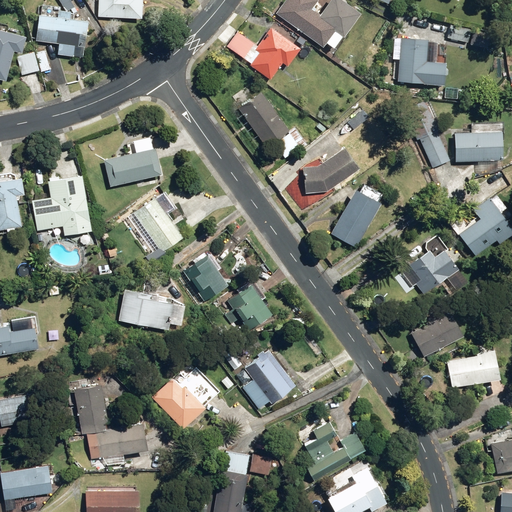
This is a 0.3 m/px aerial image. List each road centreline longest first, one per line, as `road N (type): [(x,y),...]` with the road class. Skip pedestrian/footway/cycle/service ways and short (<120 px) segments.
road 1 (residential): [(156,68),(380,376),(427,450),(443,511)]
road 2 (unknown): [(123,365),(170,441),(198,450),(366,357)]
road 3 (residential): [(0,126),(72,112),(156,68)]
